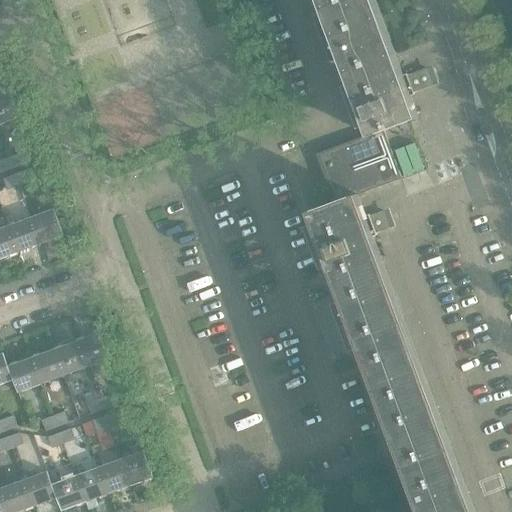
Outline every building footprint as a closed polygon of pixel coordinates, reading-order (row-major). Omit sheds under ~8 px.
[(365,121),(370,136),(371,137),(385,131),(419,119),(412,101),(416,99),(415,97),(435,90),(429,73),(409,80),(409,78),(405,80),(396,55),(375,0),(320,0),(325,12),(314,16),(331,62),(341,58),(357,99),(351,101),(359,123),(365,121)] [(0,95),(0,125),(21,118),(11,91),(0,95)] [(371,137),(370,136),(318,155),(336,204),(358,195),(359,196),(403,180),(385,131),(371,137)] [(425,169),(415,143),(406,146),(416,172),(425,169)] [(414,173),(405,147),(396,150),(405,176),(414,173)] [(20,154),(9,158),(13,169),(24,165),(20,154)] [(13,169),(9,158),(0,161),(0,167),(2,173),(13,169)] [(31,182),(27,171),(15,175),(20,186),(31,182)] [(20,186),(15,175),(4,179),(8,191),(20,186)] [(366,217),(359,196),(358,195),(336,204),(309,213),(319,240),(314,242),(322,264),(327,262),(342,302),(331,306),(348,353),(360,348),(420,511),(475,511),(374,237),(378,236),(377,234),(391,229),(385,212),(371,217),(370,215),(366,217)] [(54,209),(31,218),(41,244),(64,236),(54,209)] [(19,253),(41,244),(31,218),(9,226),(19,253)] [(9,226),(0,229),(0,259),(19,253),(9,226)] [(77,342),(87,369),(110,360),(100,333),(77,342)] [(64,377),(87,369),(77,342),(54,350),(64,377)] [(54,350),(32,358),(41,385),(64,377),(54,350)] [(4,354),(0,355),(0,385),(13,380),(9,367),(4,354)] [(18,394),(41,385),(32,358),(9,367),(13,380),(18,394)] [(110,396),(99,400),(103,411),(114,407),(110,396)] [(87,404),(92,415),(103,411),(99,400),(87,404)] [(65,413),(54,417),(58,428),(69,424),(65,413)] [(120,425),(116,414),(105,418),(109,429),(120,425)] [(14,416),(3,420),(7,432),(18,428),(14,416)] [(58,428),(54,417),(43,421),(47,432),(58,428)] [(109,429),(105,418),(94,422),(98,433),(109,429)] [(75,441),(71,430),(60,434),(64,445),(75,441)] [(24,445),(20,434),(9,438),(13,449),(24,445)] [(64,445),(60,434),(49,438),(53,449),(64,445)] [(13,449),(9,438),(0,441),(0,446),(2,453),(13,449)] [(144,451),(121,460),(131,487),(154,478),(144,451)] [(108,495),(131,487),(121,460),(99,468),(108,495)] [(86,503),(108,495),(99,468),(76,477),(86,503)] [(58,499),(53,485),(48,472),(25,481),(35,507),(58,499)] [(63,511),(86,503),(76,477),(53,485),(58,499),(63,511)] [(10,511),(21,511),(35,507),(25,481),(2,489),(10,511)] [(0,511),(10,511),(2,489),(0,489),(0,511)]
